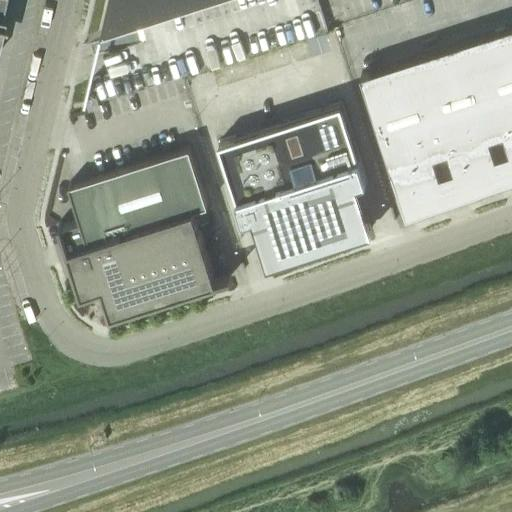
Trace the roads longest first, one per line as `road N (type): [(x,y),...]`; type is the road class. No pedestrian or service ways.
road 1 (unclassified): [(58,0),(9,205),(24,302),(59,350),(133,350),(511,216)]
road 2 (primary): [(200,439),(511,330)]
road 3 (primary): [(200,439),(0,487)]
road 4 (primary): [(37,511),(200,439)]
road 5 (unknown): [(463,0),(334,41)]
